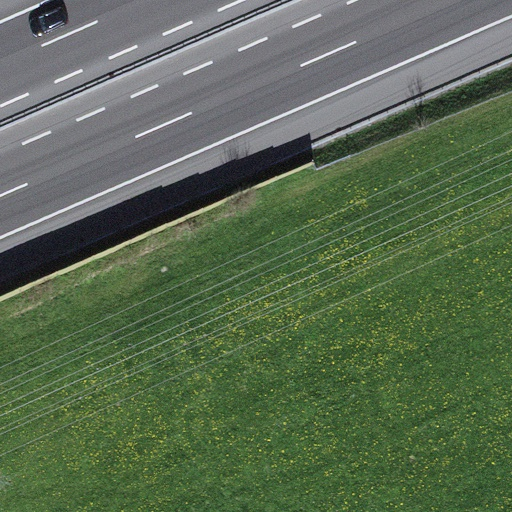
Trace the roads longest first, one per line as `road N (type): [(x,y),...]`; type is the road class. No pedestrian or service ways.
road 1 (motorway): [(0,205),(478,0)]
road 2 (motorway): [(139,0),(0,61)]
